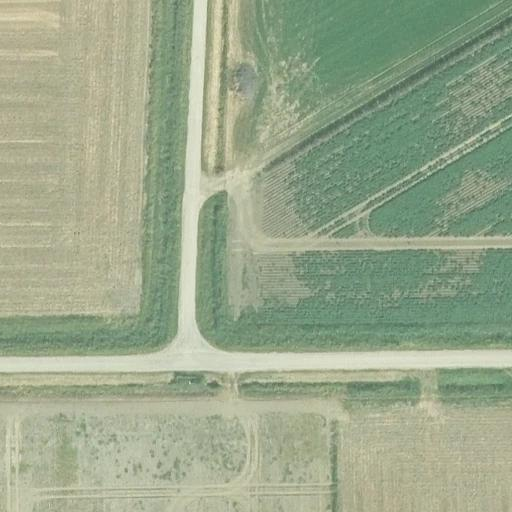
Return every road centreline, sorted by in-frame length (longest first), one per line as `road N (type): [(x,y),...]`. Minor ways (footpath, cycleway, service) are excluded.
road 1 (unclassified): [(184,363),(199,0)]
road 2 (unclassified): [(184,363),(511,358)]
road 3 (unclassified): [(0,365),(184,363)]
